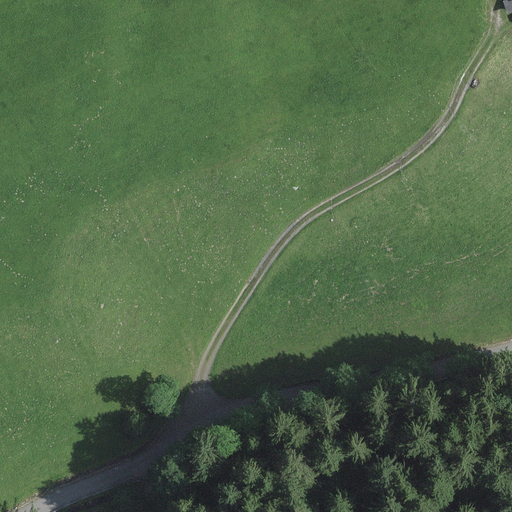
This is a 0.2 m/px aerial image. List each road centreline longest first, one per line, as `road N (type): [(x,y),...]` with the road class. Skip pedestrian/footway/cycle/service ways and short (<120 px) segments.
road 1 (track): [(197,437),(206,366),(300,220),(432,135),(499,18)]
road 2 (unclassified): [(44,511),(314,384),(511,348)]
